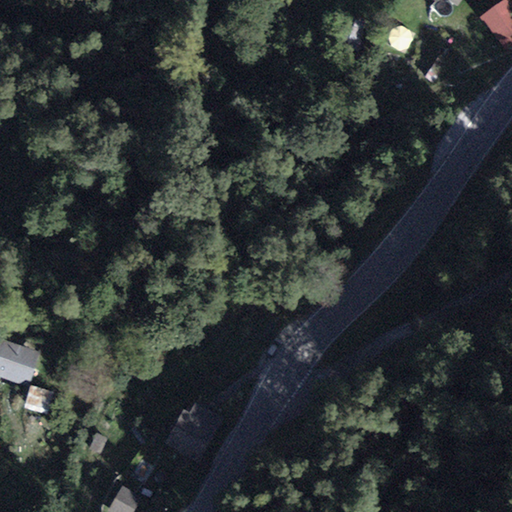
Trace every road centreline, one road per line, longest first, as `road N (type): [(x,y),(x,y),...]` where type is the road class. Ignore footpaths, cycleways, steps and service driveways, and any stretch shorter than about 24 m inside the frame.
road 1 (tertiary): [(511,91),(409,239),(319,328),(270,394)]
road 2 (track): [(511,273),(301,392),(270,394)]
road 3 (tertiary): [(203,511),(270,394)]
